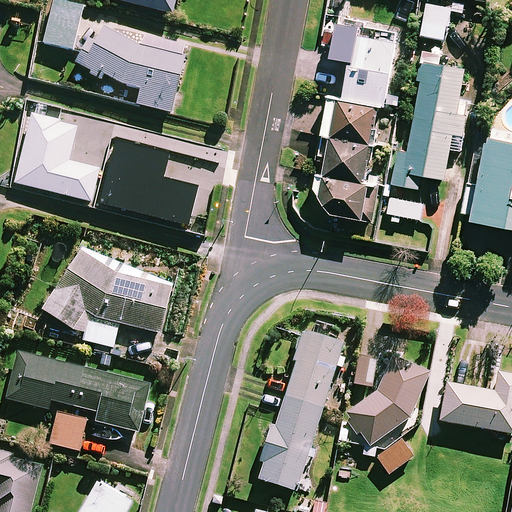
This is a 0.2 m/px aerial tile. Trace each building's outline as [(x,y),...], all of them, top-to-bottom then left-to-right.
[(104,0),(173,17),(177,0),(104,0)] [(84,10),(55,2),(44,45),(72,53),(84,10)] [(452,9),(428,5),(422,38),(447,42),(452,9)] [(388,110),(400,46),(392,45),(393,36),(330,24),(324,56),(355,61),(353,71),(366,73),(360,105),(388,110)] [(86,41),(77,64),(99,83),(141,93),(138,107),(172,116),(186,60),(149,51),(103,30),(99,44),(86,41)] [(443,57),(427,54),(411,153),(400,151),(395,186),(421,191),(423,178),(447,182),(452,151),(462,152),(468,117),(459,116),(467,71),(441,67),(443,57)] [(322,163),(327,164),(325,174),(320,173),(317,192),(335,217),(366,222),(373,186),(369,185),(382,111),(331,102),(322,163)] [(83,131),(27,116),(8,188),(90,209),(99,175),(73,169),(83,131)] [(511,143),(491,139),(481,191),(469,189),(465,215),(476,217),(474,224),(511,230),(511,143)] [(177,152),(109,141),(96,215),(188,230),(194,195),(171,191),(177,152)] [(425,204),(391,199),(388,215),(422,221),(425,204)] [(114,273),(80,252),(43,312),(77,333),(84,343),(116,350),(121,326),(164,335),(174,289),(123,268),(120,274),(114,273)] [(344,347),(305,335),(276,431),(272,430),(257,482),(298,495),(344,347)] [(151,388),(19,354),(7,402),(50,413),(52,404),(99,415),(97,424),(139,435),(151,388)] [(430,376),(393,360),(377,397),(348,416),(390,477),(413,460),(394,432),(410,421),(430,376)] [(511,376),(498,374),(495,395),(448,387),(441,425),(511,437),(511,376)] [(88,422),(58,415),(50,447),(80,454),(88,422)] [(13,458),(0,454),(0,511),(32,511),(43,470),(12,462),(13,458)] [(83,511),(129,511),(133,505),(99,485),(83,511)]
